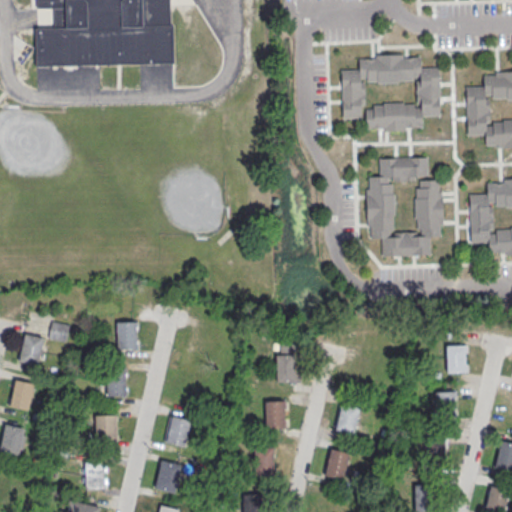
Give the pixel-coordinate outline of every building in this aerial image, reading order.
[(341,117),(340,68),(358,68),(358,57),(375,56),(375,54),(402,53),(402,56),(421,55),(421,66),(439,66),(440,115),(421,116),(422,127),(404,128),(404,130),(383,131),(383,129),(365,129),(364,107),(372,107),(372,103),(416,102),(416,80),(398,80),(398,83),(377,83),(377,80),(367,80),(367,76),(360,77),(360,81),(364,81),(365,104),(360,104),(361,117),(341,117)] [(511,70),(501,71),(501,73),(482,74),(483,84),(464,85),(465,135),(484,134),(485,146),(502,145),(502,148),(511,147),(511,119),(489,120),(488,98),(506,97),(506,100),(511,99),(511,70)] [(426,156),(377,157),(378,176),(367,176),(367,193),(365,193),(366,220),(369,220),(369,239),(380,239),(381,257),(431,255),(430,236),(441,236),(441,218),(443,218),(442,196),(440,196),(439,178),(417,179),(417,187),(414,187),(416,232),(393,233),(393,215),(395,215),(394,194),(391,194),(391,184),(387,184),(387,177),(391,177),(392,181),(414,180),(414,176),(427,175),(426,156)] [(511,254),(505,255),(505,253),(487,253),(486,242),(469,243),(468,193),(486,192),(485,181),(503,180),(503,178),(511,178),(511,205),(491,206),(491,229),(509,228),(509,226),(511,225),(511,254)] [(69,324),(51,320),(48,338),(66,341),(69,324)] [(116,323),(136,322),(137,349),(117,350),(116,323)] [(24,334),(44,339),(37,365),(18,361),(24,334)] [(465,344),(446,344),(446,372),(465,372),(465,344)] [(275,382),(299,382),(299,353),(288,353),(288,352),(281,352),(281,353),(275,353),(275,382)] [(349,358),(368,362),(361,389),(343,384),(349,358)] [(106,370),(126,369),(126,396),(107,397),(106,370)] [(15,380),(34,385),(28,411),(9,406),(15,380)] [(455,390),(435,390),(435,418),(455,418),(455,390)] [(510,394),(511,394),(511,422),(503,421),(510,394)] [(264,399),(264,427),(285,427),(285,399),(264,399)] [(340,403),(358,407),(352,434),(333,429),(340,403)] [(96,416),(116,415),(117,442),(97,443),(96,416)] [(172,417),(191,421),(185,448),(166,443),(172,417)] [(0,446),(5,425),(24,429),(18,456),(0,451),(0,446)] [(424,439),(424,460),(444,460),(444,439),(424,439)] [(500,440),(511,442),(511,471),(493,466),(500,440)] [(273,474),(273,446),(254,446),(254,474),(273,474)] [(329,448),(348,452),(341,479),(323,474),(329,448)] [(162,461),(181,466),(175,492),(156,488),(162,461)] [(84,463),(104,462),(104,489),(85,490),(84,463)] [(413,511),(427,511),(427,483),(413,483),(413,511)] [(483,511),(490,485),(508,490),(502,511),(483,511)] [(242,511),(261,511),(262,494),(243,493),(242,511)] [(314,511),(319,494),(338,498),(334,511),(314,511)] [(65,511),(97,511),(98,503),(67,500),(65,511)]
